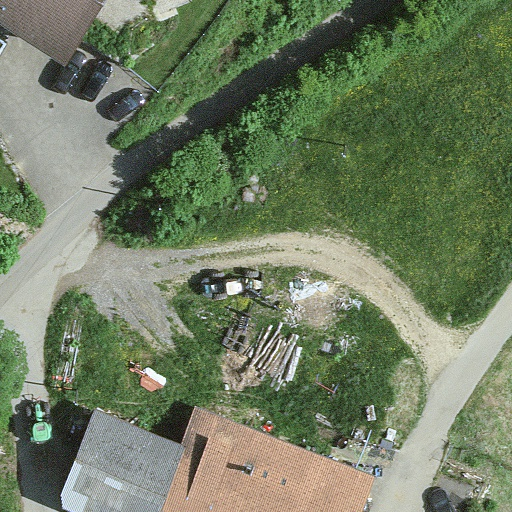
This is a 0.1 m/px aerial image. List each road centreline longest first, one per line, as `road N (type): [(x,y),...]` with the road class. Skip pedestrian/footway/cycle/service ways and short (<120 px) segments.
road 1 (unclassified): [(382,0),(115,186),(0,292)]
road 2 (track): [(457,380),(375,276),(336,253),(281,248),(235,257),(56,243)]
road 3 (track): [(44,511),(14,279)]
road 4 (track): [(457,380),(393,511)]
